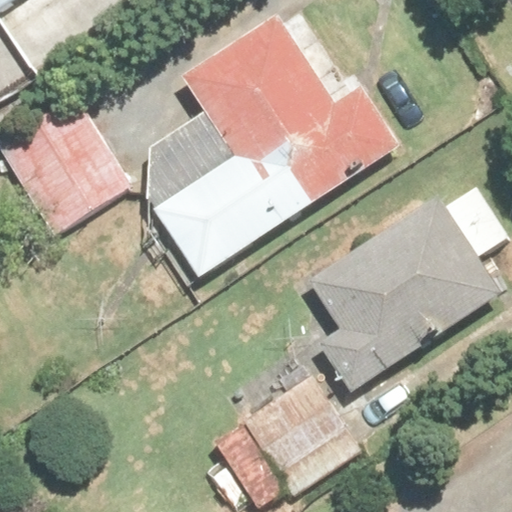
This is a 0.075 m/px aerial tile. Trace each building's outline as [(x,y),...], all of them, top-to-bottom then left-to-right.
[(0,0),(0,15),(10,29),(50,0),(0,0)] [(200,301),(415,156),(373,93),(347,109),(292,24),(194,87),(216,120),(163,155),(161,242),(200,301)] [(146,194),(87,102),(8,153),(67,245),(146,194)] [(511,292),(511,290),(451,200),(325,284),(356,330),(329,348),(360,395),(511,292)] [(377,452),(322,376),(224,446),(271,511),(297,493),(304,504),(377,452)]
